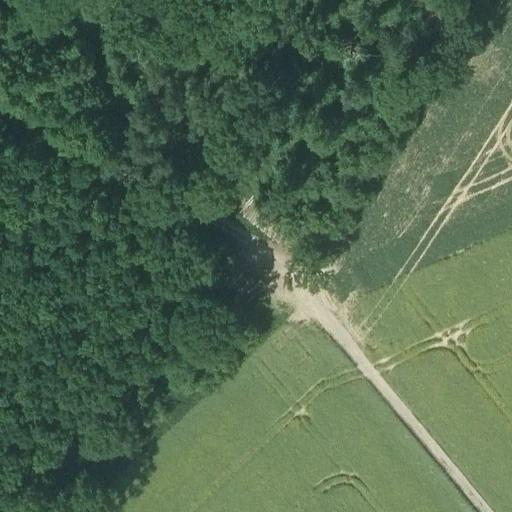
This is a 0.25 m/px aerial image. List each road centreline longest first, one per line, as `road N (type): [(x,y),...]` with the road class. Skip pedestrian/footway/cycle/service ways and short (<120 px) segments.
road 1 (track): [(0,106),(231,236),(265,242),(289,259),(305,297)]
road 2 (track): [(305,297),(484,511)]
